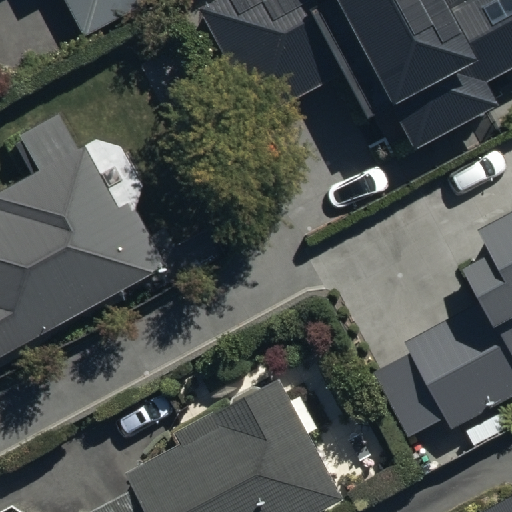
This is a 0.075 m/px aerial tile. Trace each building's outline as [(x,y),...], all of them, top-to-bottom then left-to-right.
[(61,0),(77,31),(138,0),(61,0)] [(481,66),(511,48),(511,0),(196,0),(190,4),(249,112),(345,61),(378,121),(398,110),(410,134),(493,89),(481,66)] [(0,342),(161,255),(128,194),(118,200),(89,146),(80,130),(0,172),(0,342)] [(459,248),(483,292),(405,334),(450,417),(511,383),(511,181),(476,201),(492,230),(459,248)] [(296,511),(343,486),(285,379),(276,363),(172,420),(181,435),(126,465),(133,476),(78,506),(81,511),(48,511),(45,505),(32,511),(296,511)] [(511,511),(511,497),(484,511),(511,511)]
